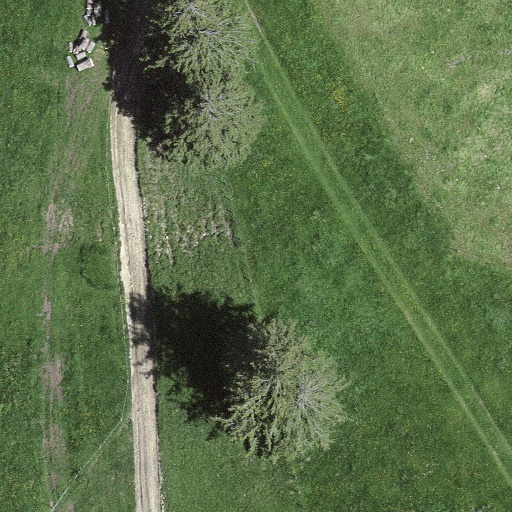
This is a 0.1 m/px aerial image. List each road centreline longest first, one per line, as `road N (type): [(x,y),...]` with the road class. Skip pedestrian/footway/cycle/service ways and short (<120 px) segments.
road 1 (track): [(234,0),(408,317),(511,478)]
road 2 (track): [(157,511),(123,80),(158,0)]
